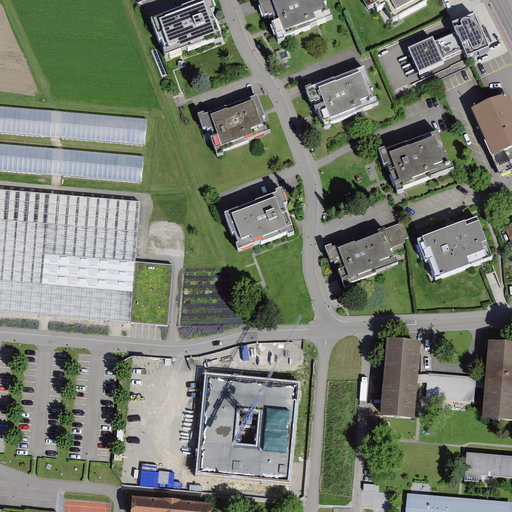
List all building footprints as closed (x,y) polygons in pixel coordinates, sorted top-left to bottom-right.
[(188,53),(214,43),(215,45),(222,43),(211,14),(215,12),(210,0),(203,0),(204,3),(151,23),(159,44),(162,43),(166,52),(163,53),(166,59),(187,51),(188,53)] [(330,21),(321,0),(277,0),(256,9),(261,22),(270,18),(274,27),(268,29),(274,44),(330,21)] [(358,0),(366,13),(371,10),(374,16),(379,13),(387,28),(425,8),(420,0),(358,0)] [(464,50),(467,57),(490,48),(475,14),(453,24),(456,32),(464,50)] [(443,59),(464,50),(456,32),(435,42),(443,59)] [(408,49),(419,74),(444,63),(443,59),(435,42),(433,38),(408,49)] [(378,108),(363,72),(303,96),(308,108),(313,106),(323,130),(378,108)] [(511,143),(511,99),(506,88),(470,106),(493,153),(511,143)] [(255,99),(197,122),(202,135),(205,133),(216,160),(224,157),(223,154),(266,137),(260,123),(264,121),(255,99)] [(0,108),(0,134),(146,147),(148,121),(0,108)] [(454,174),(441,137),(380,159),(393,196),(454,174)] [(0,146),(0,171),(142,184),(145,159),(0,146)] [(141,204),(0,192),(0,313),(131,325),(136,264),(141,204)] [(250,252),(297,234),(282,193),(221,216),(234,249),(247,244),(250,252)] [(434,284),(495,261),(479,220),(413,244),(421,267),(428,268),(434,284)] [(386,234),(328,256),(342,292),(400,270),(386,234)] [(136,264),(131,325),(162,327),(169,328),(174,267),(136,264)] [(387,339),(381,416),(415,419),(418,383),(419,375),(421,342),(387,339)] [(485,388),(483,419),(511,421),(511,342),(489,341),(486,381),(485,388)] [(469,402),(469,398),(475,398),(476,388),(485,388),(486,381),(471,379),(471,377),(429,374),(429,375),(419,375),(418,383),(428,384),(426,399),(469,402)] [(298,383),(208,375),(199,473),(289,481),(298,383)] [(511,457),(466,454),(464,476),(511,480),(511,457)] [(511,504),(407,495),(406,511),(511,511),(511,509),(511,504)] [(209,511),(210,509),(129,502),(127,511),(209,511)]
